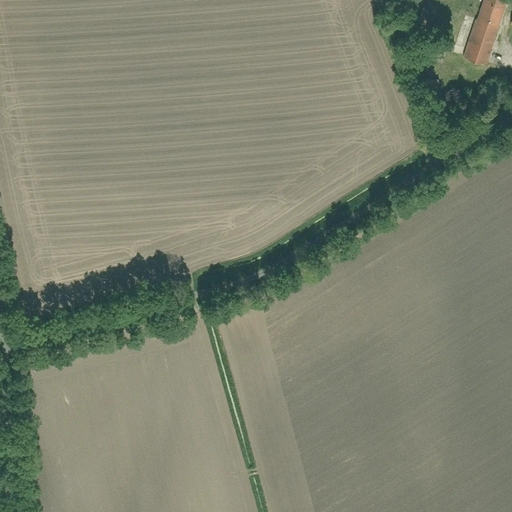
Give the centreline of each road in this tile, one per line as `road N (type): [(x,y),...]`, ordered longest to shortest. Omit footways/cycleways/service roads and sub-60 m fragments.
road 1 (unclassified): [(6,339),(208,288),(334,228),(511,115)]
road 2 (unclassified): [(22,511),(6,339)]
